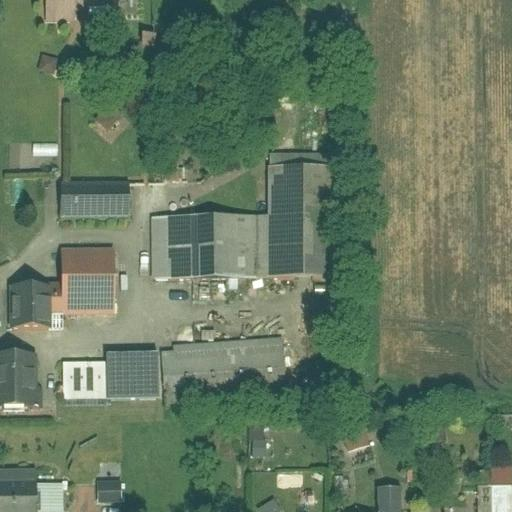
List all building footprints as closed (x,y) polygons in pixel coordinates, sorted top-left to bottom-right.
[(40,0),(42,26),(75,26),(75,15),(102,15),(101,0),(40,0)] [(153,221),(154,289),(334,286),(332,175),(263,176),(264,220),(153,221)] [(58,184),(56,220),(131,223),(132,186),(58,184)] [(7,293),(7,334),(62,334),(63,294),(7,293)] [(161,354),(164,404),(288,397),(285,347),(161,354)] [(0,357),(0,409),(41,409),(40,392),(35,392),(34,357),(0,357)] [(64,368),(64,404),(101,403),(101,367),(64,368)] [(343,437),(349,456),(370,450),(364,431),(343,437)] [(261,455),(245,455),(244,468),(261,468),(261,455)] [(0,511),(32,511),(33,487),(0,487),(0,511)] [(399,511),(399,491),(374,491),(374,511),(399,511)]
